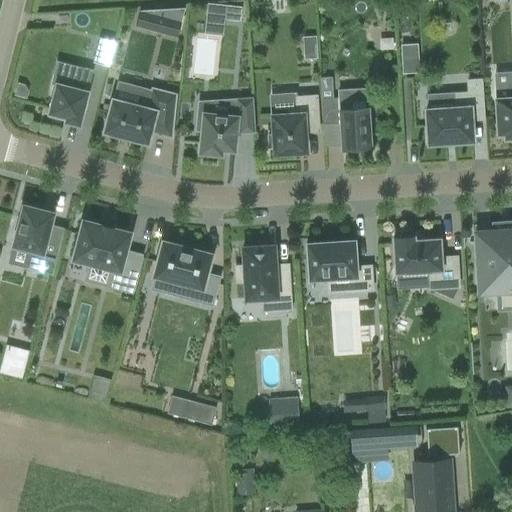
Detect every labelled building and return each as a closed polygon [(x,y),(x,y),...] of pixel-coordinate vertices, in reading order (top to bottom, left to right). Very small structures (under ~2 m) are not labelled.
[(225,7),(211,5),(209,18),(224,19),(225,7)] [(178,36),(185,7),(140,10),(140,11),(141,11),(141,10),(165,8),(160,30),(158,30),(158,31),(178,36)] [(303,59),(316,59),(315,36),(302,37),(303,59)] [(99,38),(93,62),(109,66),(115,41),(99,38)] [(414,44),(400,45),(401,59),(415,58),(414,44)] [(93,70),(84,68),(81,78),(75,77),(72,88),(56,84),(48,116),(66,121),(65,121),(79,125),(93,70)] [(511,71),(494,73),(496,99),(498,134),(505,134),(505,139),(511,138),(511,71)] [(331,78),(320,78),(320,92),(332,91),(331,78)] [(472,141),(471,120),(485,119),(482,79),(467,80),(468,93),(451,94),(452,108),(426,110),(428,144),(445,143),(455,142),(472,141)] [(332,98),(321,99),(323,125),(341,123),(342,145),(343,149),(370,148),(369,125),(372,125),(371,110),(368,110),(366,89),(338,91),(338,98),(332,98)] [(153,90),(150,100),(142,98),(140,106),(113,99),(104,132),(147,143),(151,130),(170,136),(175,95),(153,90)] [(272,115),(273,135),(268,136),(269,147),(274,147),(274,154),(306,152),(305,132),(318,131),(316,96),(295,97),(296,108),(288,109),(288,114),(272,115)] [(198,113),(196,130),(202,131),(199,153),(221,155),(222,149),(234,151),(236,134),(255,133),(253,97),(236,98),(236,99),(200,102),(199,113),(198,113)] [(311,142),(312,169),(326,168),(324,142),(311,142)] [(27,268),(52,275),(64,228),(50,224),(53,213),(23,205),(13,246),(32,251),(27,268)] [(73,258),(73,259),(88,263),(84,280),(109,287),(110,287),(132,293),(142,255),(126,250),(130,233),(113,229),(114,228),(100,224),(100,225),(83,221),(73,258)] [(495,231),(476,232),(477,252),(479,252),(481,272),(479,272),(480,292),(499,291),(499,286),(511,285),(511,232),(496,233),(495,231)] [(393,238),(395,272),(430,270),(431,287),(431,288),(431,290),(452,300),(458,286),(456,257),(441,258),(439,239),(414,240),(414,236),(409,237),(406,234),(400,235),(398,237),(393,238)] [(154,277),(150,289),(178,297),(212,306),(220,277),(206,274),(212,253),(161,240),(152,276),(154,277)] [(309,243),(307,243),(307,245),(309,278),(309,280),(311,280),(311,279),(349,277),(349,292),(373,290),(371,266),(356,267),(354,242),(355,242),(355,240),(352,240),(352,241),(337,242),(337,241),(325,242),(309,243)] [(244,265),(235,266),(236,283),(244,282),(246,301),(261,300),(291,298),(289,272),(275,273),(275,264),(273,245),(243,247),(244,265)] [(395,308),(394,295),(385,296),(387,309),(395,308)] [(29,351),(5,345),(0,365),(0,373),(22,379),(29,351)] [(105,402),(111,380),(94,375),(88,397),(105,402)] [(171,396),(167,413),(181,417),(198,422),(203,404),(186,399),(171,396)] [(384,397),(363,398),(364,411),(382,410),(385,409),(384,397)] [(299,429),(299,427),(298,413),(270,415),(271,431),(299,429)] [(414,511),(452,511),(449,462),(447,463),(446,457),(446,454),(462,453),(460,426),(429,428),(431,458),(432,464),(416,465),(418,503),(414,504),(414,511)] [(413,432),(345,435),(346,460),(385,459),(385,446),(414,445),(413,432)] [(248,470),(236,470),(237,484),(249,483),(248,470)]
